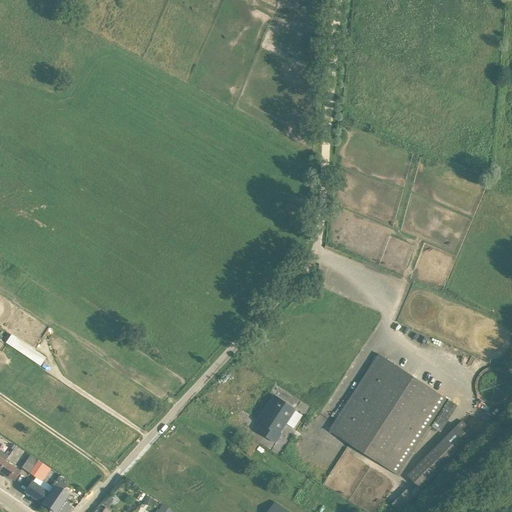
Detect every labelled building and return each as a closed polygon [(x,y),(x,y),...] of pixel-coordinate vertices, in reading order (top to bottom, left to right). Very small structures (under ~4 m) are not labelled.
[(45,358),(16,338),(10,346),(40,366),(45,358)] [(399,476),(430,429),(436,433),(438,430),(441,432),(458,406),(379,354),(329,431),(399,476)] [(295,410),(274,397),(258,421),(262,424),(257,431),(276,444),(281,436),(279,434),(295,410)] [(472,440),(458,426),(408,476),(423,491),(472,440)] [(7,457),(8,456),(5,454),(0,450),(0,436),(0,468),(5,461),(7,457)] [(29,474),(37,462),(38,460),(30,455),(21,468),(29,474)] [(20,472),(12,466),(5,461),(0,468),(0,472),(8,479),(9,478),(14,481),(20,472)] [(48,493),(37,486),(49,470),(37,462),(29,474),(36,478),(28,490),(33,493),(30,496),(41,503),(48,493)] [(48,493),(41,503),(52,511),(54,507),(58,510),(63,503),(62,503),(66,498),(57,492),(61,486),(65,488),(69,482),(60,475),(48,493)] [(402,510),(416,495),(408,487),(394,502),(402,510)] [(114,495),(112,498),(109,496),(104,504),(108,507),(112,502),(115,504),(117,503),(119,501),(118,499),(115,497),(116,496),(114,495)] [(151,506),(153,499),(145,497),(143,504),(151,506)] [(288,511),(275,503),(269,511),(288,511)]
